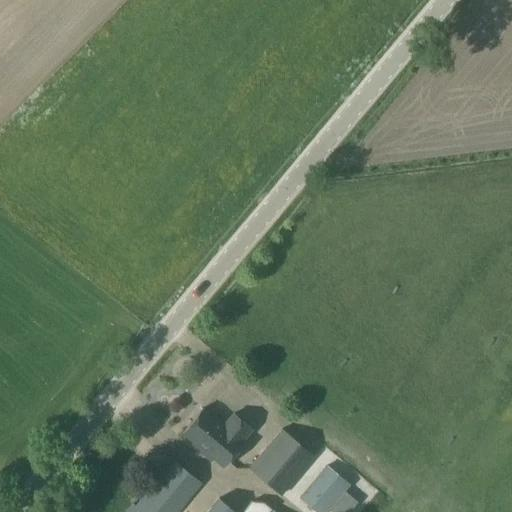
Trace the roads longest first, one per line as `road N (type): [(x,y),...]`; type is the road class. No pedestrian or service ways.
road 1 (tertiary): [(2,511),(441,0)]
road 2 (unknown): [(114,379),(229,489)]
